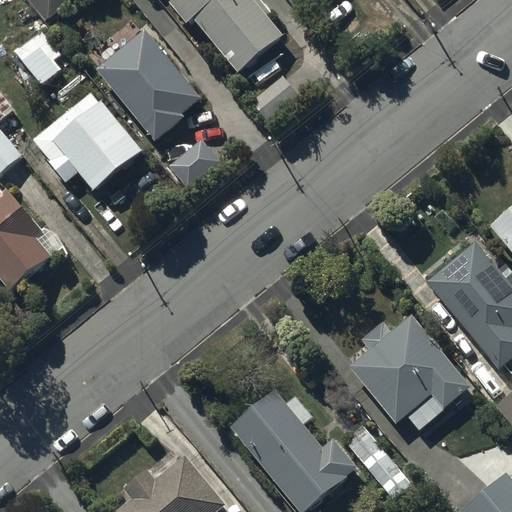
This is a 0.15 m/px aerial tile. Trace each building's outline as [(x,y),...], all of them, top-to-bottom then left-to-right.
[(166,0),(174,9),(171,12),(189,33),(195,27),(242,82),(285,45),(268,24),(273,20),(259,3),(253,8),(245,0),(166,0)] [(41,37),(15,60),(42,92),(62,75),(54,65),(61,60),(41,37)] [(147,40),(100,79),(156,148),(184,125),(181,122),(201,106),(147,40)] [(299,102),(283,83),(252,108),(268,127),(299,102)] [(144,160),(93,98),(34,147),(49,164),(46,166),(67,190),(78,181),(95,201),(144,160)] [(0,132),(0,181),(24,161),(0,132)] [(223,169),(204,146),(170,173),(190,197),(223,169)] [(44,240),(9,199),(5,202),(0,195),(0,283),(12,298),(51,265),(36,247),(44,240)] [(511,217),(491,234),(511,258),(511,217)] [(511,291),(476,249),(428,289),(502,377),(511,368),(511,291)] [(472,393),(413,322),(393,339),(385,329),(362,347),(371,358),(350,375),(397,432),(433,402),(444,416),(472,393)] [(276,398),(231,435),(295,511),(305,511),(345,479),(344,478),(355,469),(331,441),(321,449),(307,432),(316,424),(294,398),(283,407),(276,398)] [(511,403),(498,415),(511,432),(511,403)] [(364,430),(344,447),(394,506),(414,490),(364,430)] [(132,506),(124,511),(225,511),(184,463),(157,486),(150,478),(126,499),(132,506)] [(511,511),(511,481),(508,477),(464,511),(511,511)]
